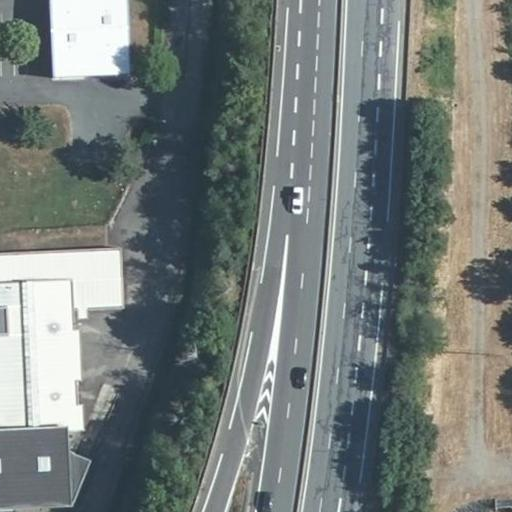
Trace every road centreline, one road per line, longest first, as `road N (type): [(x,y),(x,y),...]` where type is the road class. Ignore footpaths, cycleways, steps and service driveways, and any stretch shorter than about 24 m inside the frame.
road 1 (unclassified): [(94,511),(152,330),(191,0)]
road 2 (trunk): [(330,464),(365,0)]
road 3 (trunk): [(308,70),(257,356),(211,511)]
road 4 (trunk): [(308,70),(290,364),(269,511)]
